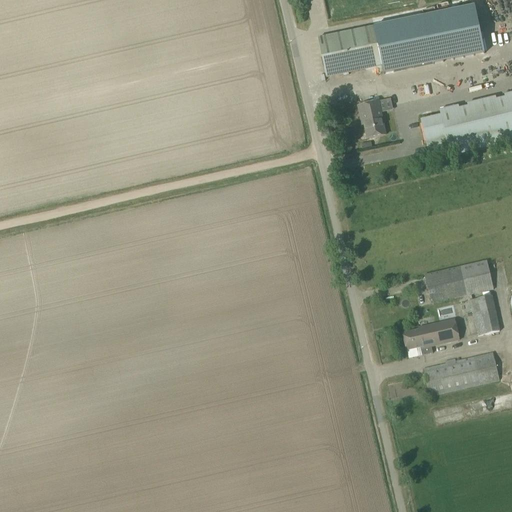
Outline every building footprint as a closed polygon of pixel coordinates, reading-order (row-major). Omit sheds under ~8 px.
[(328,37),(318,39),(326,78),(382,67),(383,75),(484,54),(475,6),(350,32),(349,27),(327,32),(328,37)] [(468,107),(459,110),(458,107),(439,111),(441,116),(420,121),(428,153),(448,148),(450,158),(511,143),(511,93),(504,96),(505,98),(496,100),(496,98),(467,105),(468,107)] [(386,136),(379,102),(358,107),(362,126),(364,125),(367,140),(386,136)] [(424,276),(427,288),(431,305),(493,291),(487,261),(424,276)] [(469,301),(477,338),(500,333),(492,296),(469,301)] [(419,331),(402,334),(406,352),(420,348),(422,357),(432,354),(431,348),(459,342),(455,321),(425,327),(418,329),(419,331)] [(499,381),(492,354),(423,370),(429,398),(499,381)]
